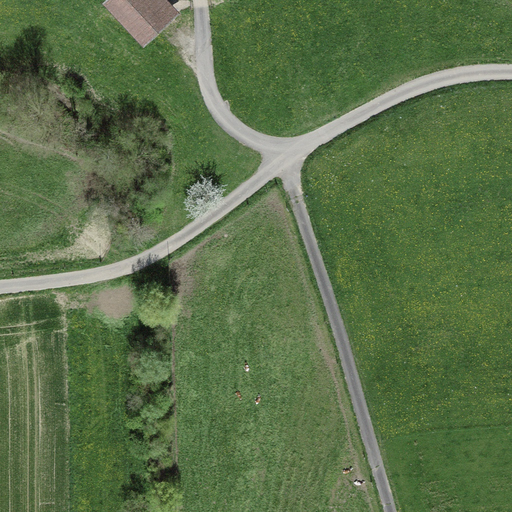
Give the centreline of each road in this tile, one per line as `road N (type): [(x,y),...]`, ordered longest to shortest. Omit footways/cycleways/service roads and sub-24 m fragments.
road 1 (unclassified): [(0,283),(142,256),(392,97),(432,81),(511,71)]
road 2 (track): [(285,159),(391,511)]
